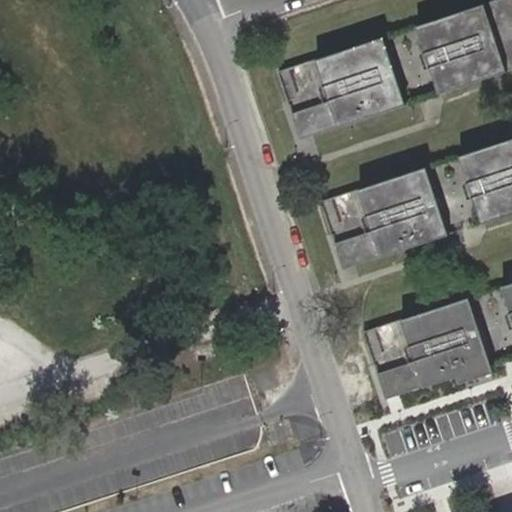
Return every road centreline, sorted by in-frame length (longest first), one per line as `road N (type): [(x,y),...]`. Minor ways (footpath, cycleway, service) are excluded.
road 1 (unclassified): [(333,388),(208,24)]
road 2 (unclassified): [(333,388),(0,496)]
road 3 (unclassified): [(364,483),(511,433)]
road 4 (residential): [(216,511),(359,465)]
